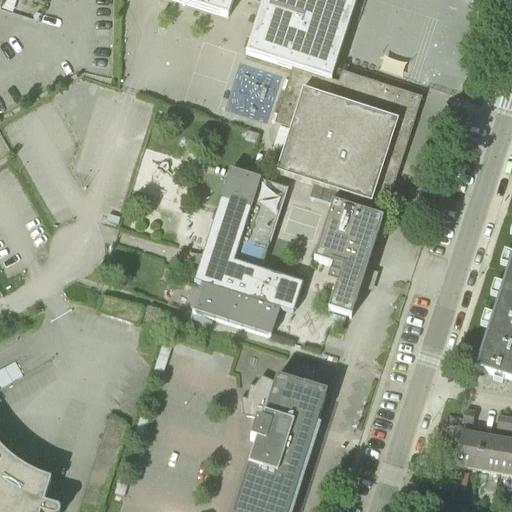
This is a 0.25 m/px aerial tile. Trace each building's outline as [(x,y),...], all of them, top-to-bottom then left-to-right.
[(11,0),(9,8),(18,10),(20,0),(11,0)] [(293,71),(331,83),(357,0),(167,0),(228,19),(233,0),(261,0),(264,1),(247,56),(293,71)] [(331,83),(293,71),(275,126),(291,131),(276,176),(386,211),(398,174),(413,130),(422,100),(342,74),(338,85),(331,83)] [(192,315),(270,340),(279,313),(293,317),(303,287),(261,274),(288,191),(230,173),(201,266),(194,286),(201,288),(192,315)] [(309,200),(332,207),(332,206),(336,195),(312,188),(309,200)] [(351,321),(383,222),(332,206),(314,263),(332,269),(327,285),(324,296),(332,299),(328,313),(351,321)] [(511,256),(475,371),(511,383),(511,256)] [(98,315),(109,319),(114,302),(103,299),(98,315)] [(114,302),(109,319),(118,322),(124,305),(114,302)] [(124,305),(118,322),(128,325),(133,309),(124,305)] [(133,309),(128,325),(137,328),(143,312),(133,309)] [(327,327),(339,331),(343,319),(331,315),(327,327)] [(181,321),(171,318),(168,330),(177,333),(181,321)] [(14,363),(0,371),(0,389),(0,391),(23,378),(14,363)] [(241,399),(242,418),(257,421),(257,423),(256,422),(250,442),(255,444),(233,511),(289,511),(327,396),(276,380),(272,384),(261,378),(254,389),(249,387),(247,401),(241,399)] [(472,427),(474,415),(464,413),(462,425),(472,427)] [(456,429),(458,421),(448,419),(446,426),(456,429)] [(506,432),(508,421),(498,419),(496,431),(506,432)] [(104,434),(124,440),(128,428),(108,422),(104,434)] [(455,469),(477,473),(484,433),(475,431),(474,437),(460,435),(455,469)] [(484,433),(477,473),(498,477),(504,442),(492,440),(493,434),(484,433)] [(100,445),(120,452),(124,440),(104,434),(100,445)] [(511,443),(504,442),(498,477),(511,478),(511,443)] [(96,457),(117,464),(120,452),(100,445),(96,457)] [(0,511),(57,511),(43,507),(50,484),(40,480),(30,475),(20,470),(11,463),(3,456),(0,453),(0,511)] [(93,469),(113,476),(117,464),(96,457),(93,469)] [(89,481),(109,487),(113,476),(93,469),(89,481)] [(85,493),(105,499),(109,487),(89,481),(85,493)] [(114,495),(123,499),(128,485),(118,482),(114,495)] [(101,511),(105,499),(85,493),(81,504),(101,511)]
